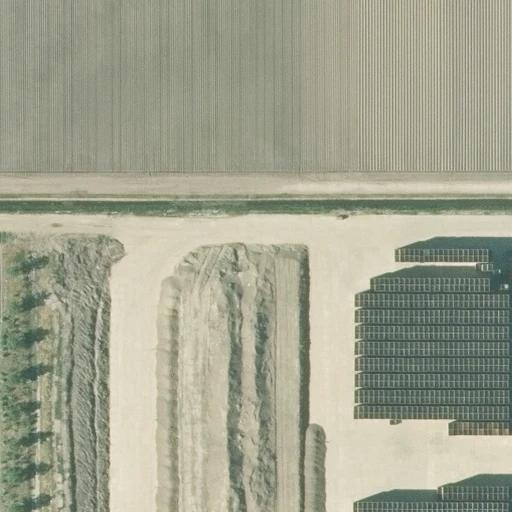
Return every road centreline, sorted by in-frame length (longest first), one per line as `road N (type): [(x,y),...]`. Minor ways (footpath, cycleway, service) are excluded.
road 1 (unknown): [(511,188),(0,190)]
road 2 (unknown): [(511,216),(436,225),(409,263),(408,511)]
